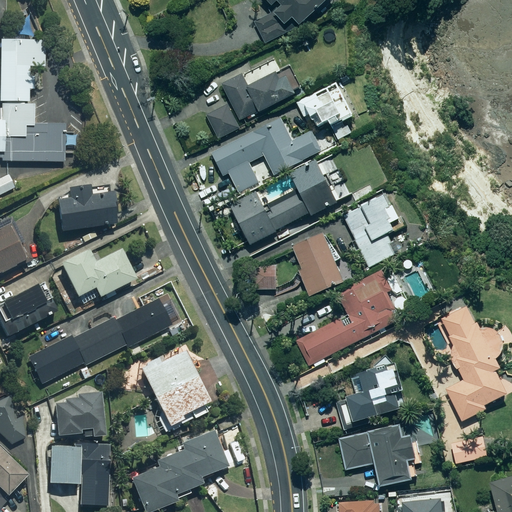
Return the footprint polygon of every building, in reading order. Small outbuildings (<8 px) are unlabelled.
[(265,0),(272,6),(276,2),(281,8),(273,17),(269,13),(256,24),(267,44),(294,31),(288,24),(293,21),(299,28),(329,0),(265,0)] [(2,46),(1,108),(0,107),(0,163),(62,164),(63,122),(32,121),(34,46),(2,46)] [(228,84),(222,86),(240,122),(259,112),(260,114),(294,97),(286,79),(281,82),(278,76),(273,78),(265,64),(237,78),(234,72),(224,77),(228,84)] [(353,120),(335,84),(297,101),(312,133),(328,125),(330,129),(332,128),(338,141),(352,134),(347,122),(353,120)] [(240,129),(228,106),(207,116),(218,140),(240,129)] [(265,157),(275,176),(334,147),(328,135),(316,141),(312,133),(292,143),(281,121),(213,154),(223,174),(227,172),(238,194),(258,184),(249,165),(265,157)] [(295,185),(299,193),(264,210),(257,195),(229,208),(249,248),(277,235),(275,231),(309,215),(311,219),(338,206),(336,201),(349,195),(344,185),(330,191),(324,178),(330,176),(326,168),(320,170),(316,162),(296,171),(302,182),(295,185)] [(0,174),(0,195),(13,189),(6,172),(0,174)] [(374,192),(371,185),(356,193),(360,200),(374,192)] [(55,203),(60,234),(115,227),(111,194),(90,197),(89,189),(66,192),(67,201),(55,203)] [(386,198),(344,217),(363,259),(356,263),(360,272),(399,254),(389,232),(393,231),(390,225),(400,221),(393,207),(391,208),(386,198)] [(0,274),(29,260),(9,222),(0,226),(0,274)] [(343,283),(322,234),(293,246),(310,298),(343,283)] [(133,282),(118,250),(92,262),(86,251),(59,264),(74,298),(92,289),(97,299),(133,282)] [(275,281),(276,265),(264,265),(263,280),(275,281)] [(385,277),(382,271),(336,292),(344,310),(329,317),(332,325),(298,341),(309,364),(398,323),(386,296),(395,292),(397,297),(402,294),(392,274),(385,277)] [(34,291),(31,286),(0,304),(0,319),(3,324),(0,325),(0,329),(6,339),(54,311),(40,288),(34,291)] [(128,348),(170,326),(157,300),(138,309),(134,302),(121,309),(124,315),(114,320),(113,318),(72,339),(70,335),(26,358),(40,385),(83,363),(85,366),(126,344),(128,348)] [(475,325),(466,307),(441,320),(452,342),(446,345),(453,359),(456,357),(463,370),(446,378),(451,388),(445,390),(458,416),(463,414),(467,422),(487,412),(484,407),(506,396),(495,373),(501,370),(495,360),(496,360),(497,359),(498,358),(499,357),(500,355),(500,354),(501,353),(502,352),(502,350),(502,349),(503,348),(503,346),(503,345),(502,343),(502,342),(502,340),(501,339),(501,338),(500,337),(499,335),(498,334),(497,333),(496,332),(495,332),(494,331),(492,330),(491,330),(490,329),(488,329),(487,329),(486,329),(484,329),(483,329),(481,329),(480,330),(477,324),(475,325)] [(207,403),(182,353),(154,368),(151,363),(139,369),(168,427),(181,420),(179,417),(189,413),(192,419),(205,413),(202,406),(207,403)] [(406,406),(395,364),(385,357),(373,365),(375,370),(344,378),(349,399),(337,402),(344,430),(361,426),(360,421),(399,410),(398,409),(406,406)] [(102,438),(98,394),(74,396),(74,399),(60,401),(60,405),(53,406),(56,437),(78,435),(78,431),(88,431),(89,439),(102,438)] [(0,442),(8,450),(31,428),(19,416),(17,417),(8,407),(11,404),(4,396),(0,400),(0,442)] [(434,411),(403,418),(405,425),(338,439),(344,470),(373,463),(378,488),(418,480),(414,465),(422,463),(418,447),(441,442),(434,411)] [(142,511),(152,511),(174,503),(177,511),(190,507),(185,495),(188,494),(186,491),(200,485),(198,479),(223,468),(224,472),(246,462),(233,432),(213,441),(209,433),(177,446),(179,451),(154,461),(156,465),(128,477),(142,511)] [(78,506),(114,507),(117,445),(71,443),(71,448),(48,447),(47,484),(78,485),(78,506)] [(25,477),(0,452),(0,507),(7,500),(4,498),(25,477)] [(511,511),(511,478),(489,485),(497,511),(511,511)] [(442,511),(442,501),(402,503),(403,508),(397,508),(397,511),(442,511)] [(373,503),(333,504),(333,511),(378,511),(379,503),(373,503)]
